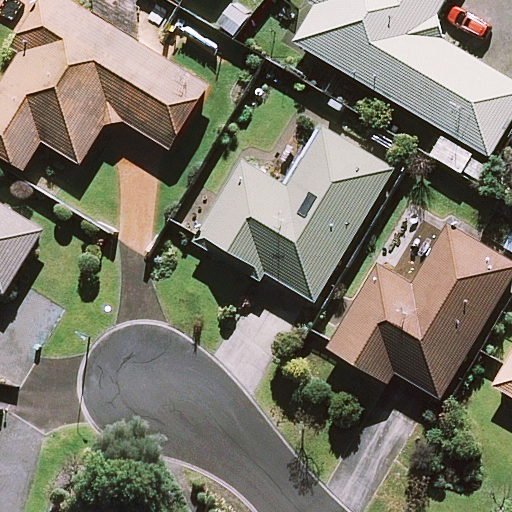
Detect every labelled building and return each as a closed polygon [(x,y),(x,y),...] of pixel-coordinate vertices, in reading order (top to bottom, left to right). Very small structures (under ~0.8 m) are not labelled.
[(85,168),(111,127),(133,127),(173,152),(211,92),(67,0),(50,0),(18,51),(26,57),(0,97),(0,156),(26,173),(46,142),(85,168)] [(318,0),(294,42),(447,132),(433,156),(468,177),(482,153),(494,160),(511,128),(511,82),(430,35),(450,0),(318,0)] [(266,290),(273,280),(318,308),(401,176),(328,130),(290,189),(250,163),(204,236),(197,247),(266,290)] [(46,234),(0,206),(0,295),(7,300),(46,234)] [(511,290),(511,261),(455,227),(417,288),(384,268),(334,351),(391,386),(398,374),(444,402),(511,290)] [(511,367),(499,390),(511,397),(511,367)]
